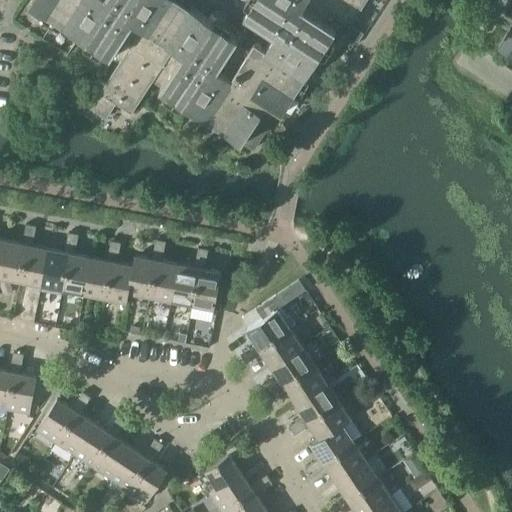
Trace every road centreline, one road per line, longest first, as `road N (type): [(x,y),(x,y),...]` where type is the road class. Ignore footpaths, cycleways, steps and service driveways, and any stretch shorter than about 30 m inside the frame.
road 1 (residential): [(97,370),(187,436),(242,389)]
road 2 (residential): [(318,511),(242,389)]
road 3 (residential): [(217,388),(97,370)]
